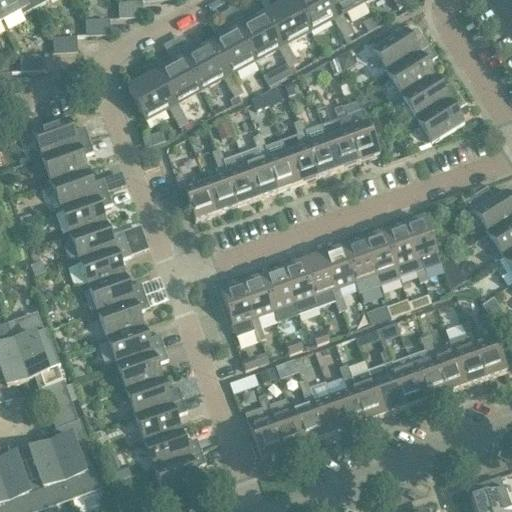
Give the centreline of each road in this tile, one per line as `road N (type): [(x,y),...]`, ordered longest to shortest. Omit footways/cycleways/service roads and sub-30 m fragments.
road 1 (residential): [(170,292),(511,162)]
road 2 (residential): [(281,511),(511,429)]
road 3 (residential): [(170,292),(96,64)]
road 4 (residential): [(252,511),(170,292)]
road 5 (residential): [(511,143),(440,21),(448,0)]
road 6 (residential): [(96,64),(217,0)]
